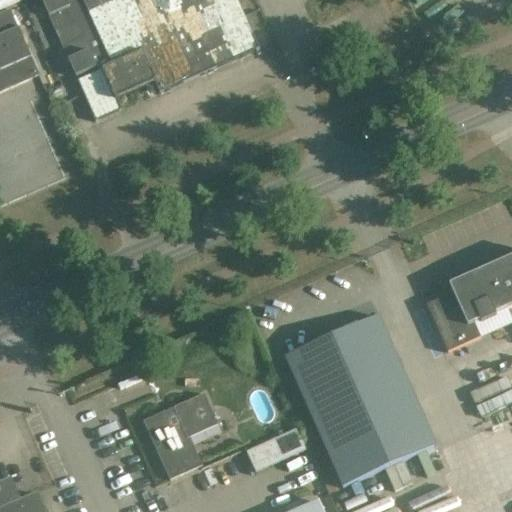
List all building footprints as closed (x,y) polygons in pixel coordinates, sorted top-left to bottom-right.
[(258,50),(235,0),(40,0),(76,78),(96,69),(98,73),(78,82),(96,123),(121,112),(116,101),(156,83),(160,94),(258,50)] [(0,94),(39,77),(10,12),(0,15),(0,94)] [(511,308),(511,258),(475,275),(475,276),(449,287),(452,295),(426,307),(448,354),(480,339),(474,325),(480,323),(481,325),(496,318),(495,316),(511,308)] [(436,448),(379,318),(284,360),(342,490),(436,448)] [(218,427),(204,396),(143,423),(170,483),(202,468),(189,440),(218,427)] [(298,430),(247,451),(257,474),(308,452),(298,430)] [(11,480),(0,484),(0,511),(45,511),(37,494),(20,502),(11,480)] [(322,511),(318,503),(298,511),(322,511)]
